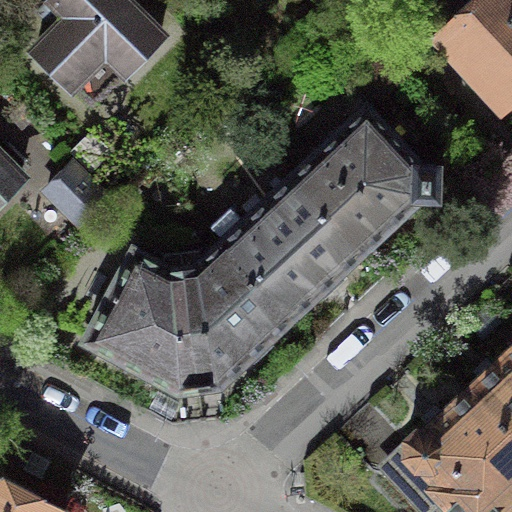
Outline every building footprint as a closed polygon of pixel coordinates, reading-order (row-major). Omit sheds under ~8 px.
[(69,15),(36,49),(72,85),(74,83),(91,100),(122,69),(124,71),(161,34),(126,0),(53,0),(61,7),(69,15)] [(511,0),(478,0),(440,36),(471,69),(502,103),(511,94),(511,0)] [(293,173),(363,247),(421,192),(434,193),(436,166),(423,165),(394,135),(366,105),(293,173)] [(0,197),(21,176),(0,154),(0,197)] [(59,175),(46,188),(79,222),(105,196),(72,162),(59,175)] [(223,239),(292,313),(327,280),(363,247),(293,173),(223,239)] [(183,266),(198,385),(208,384),(218,382),(292,313),(223,239),(196,265),(183,266)] [(188,386),(198,385),(183,266),(170,268),(134,248),(86,338),(178,387),(188,386)] [(511,347),(485,372),(471,385),(511,429),(511,347)] [(511,429),(471,385),(439,415),(428,426),(427,425),(420,426),(415,428),(410,432),(406,437),(405,443),(406,450),(406,452),(384,472),(421,511),(430,511),(445,499),(456,511),(498,511),(511,499),(511,429)] [(0,511),(63,511),(0,478),(0,511)]
